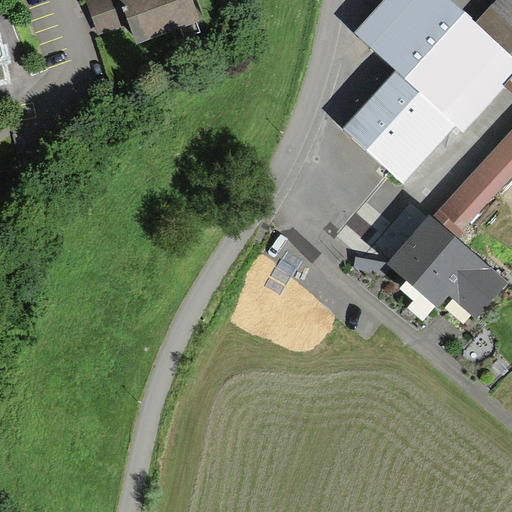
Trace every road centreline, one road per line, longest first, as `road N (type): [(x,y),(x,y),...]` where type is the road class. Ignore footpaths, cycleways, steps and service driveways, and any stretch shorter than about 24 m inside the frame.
road 1 (residential): [(328,0),(275,186),(205,278),(156,387),(126,511)]
road 2 (residential): [(63,0),(78,47),(70,90),(0,195)]
